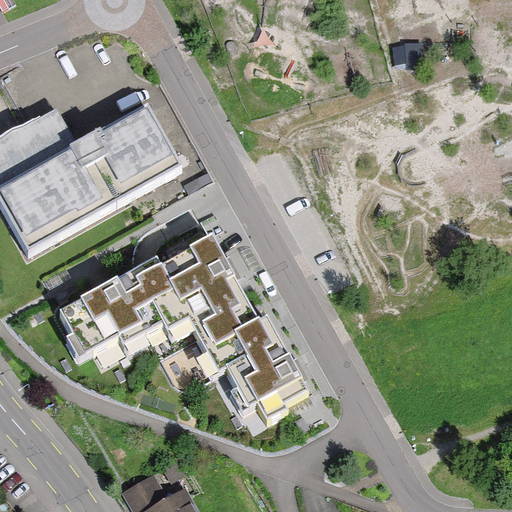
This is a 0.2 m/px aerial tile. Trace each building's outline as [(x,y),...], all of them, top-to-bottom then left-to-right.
[(178,179),(146,121),(77,158),(55,118),(0,147),(0,201),(31,258),(178,179)] [(219,378),(247,363),(235,340),(259,326),(213,242),(191,254),(200,271),(170,287),(174,295),(153,307),(165,329),(173,343),(194,331),(219,378)] [(170,287),(157,264),(61,315),(74,339),(68,343),(79,364),(120,341),(125,350),(165,329),(153,307),(174,295),(170,287)] [(269,321),(259,326),(235,340),(247,363),(256,379),(245,385),(268,427),(289,415),(286,409),(310,396),(269,321)] [(151,482),(122,498),(129,511),(191,511),(182,496),(165,506),(151,482)]
